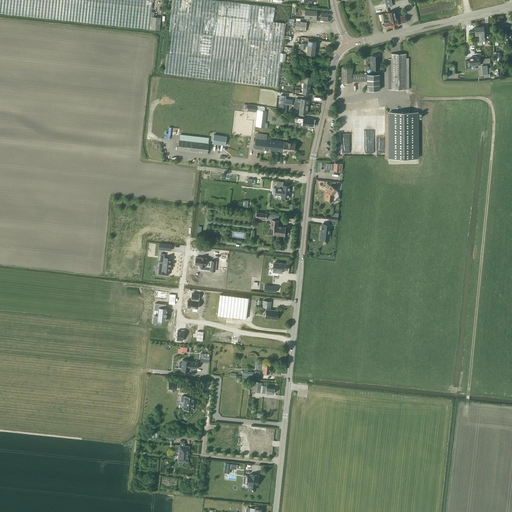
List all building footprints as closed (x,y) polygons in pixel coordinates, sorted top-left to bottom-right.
[(0,0),(0,13),(149,29),(151,17),(151,15),(152,0),(0,0)] [(172,0),(164,73),(278,87),(281,61),(279,61),(278,61),(279,52),(280,52),(282,53),(285,23),(273,22),(275,7),(209,0),(172,0)] [(305,18),(316,19),(316,11),(305,10),(305,18)] [(389,19),(391,27),(391,28),(397,26),(399,25),(397,19),(396,19),(395,16),(394,11),(393,11),(387,12),(389,19)] [(151,17),(149,29),(159,30),(160,17),(152,17),(151,17)] [(295,29),(305,30),(306,22),(296,21),(295,29)] [(500,38),(495,38),(496,45),(499,44),(498,41),(506,41),(506,43),(510,43),(510,37),(511,37),(511,35),(509,35),(506,35),(506,36),(500,37),(500,38)] [(315,48),(301,47),(301,49),(305,49),(305,48),(307,48),(306,54),(314,55),(315,48)] [(391,59),(389,59),(389,90),(409,90),(409,59),(406,59),(406,58),(406,54),(391,54),(391,59)] [(371,56),(371,69),(379,69),(379,56),(371,56)] [(465,61),(466,69),(466,68),(471,68),(471,65),(481,64),(480,57),(477,57),(476,56),(476,57),(470,58),(470,61),(466,61),(465,61)] [(351,67),(341,67),(341,83),(352,83),(351,81),(367,81),(367,90),(379,90),(379,74),(351,74),(351,67)] [(281,95),(280,103),(291,104),(291,101),(283,100),(284,95),(281,95)] [(294,102),(294,106),(307,107),(308,100),(301,99),(300,103),(294,102)] [(280,104),(279,114),(286,115),(287,105),(280,104)] [(307,107),(294,106),(293,109),(299,110),(299,114),(306,115),(307,107)] [(255,126),(256,126),(264,127),(267,128),(267,127),(267,124),(264,123),(266,111),(263,111),(260,111),(259,113),(257,112),(255,126)] [(413,112),(389,112),(389,133),(389,158),(417,158),(417,112),(413,112)] [(302,122),(302,125),(313,126),(314,120),(298,118),(298,122),(302,122)] [(254,149),(293,153),(293,152),(295,151),(295,150),(294,148),(295,143),(266,140),(267,135),(258,134),(258,132),(255,131),(255,133),(256,134),(254,149)] [(208,143),(208,137),(180,135),(179,140),(177,150),(207,153),(208,143)] [(212,144),(225,146),(226,137),(213,135),(212,144)] [(326,163),(325,169),(333,170),(339,171),(341,171),(342,164),(339,163),(334,163),(334,162),(334,164),(326,163)] [(283,182),(277,181),(276,187),(275,187),(275,188),(273,188),(272,195),(281,195),(281,198),(288,199),(290,186),(283,185),(283,182)] [(325,200),(333,201),(333,200),(333,199),(338,199),(339,192),(336,191),(337,190),(330,185),(330,186),(326,192),(325,200)] [(254,212),(254,217),(255,217),(255,218),(266,219),(271,219),(270,227),(269,228),(269,232),(273,233),(273,234),(284,236),(285,228),(285,227),(277,226),(278,220),(274,219),(274,215),(266,214),(267,213),(256,212),(256,213),(254,212)] [(322,224),(320,237),(329,238),(330,225),(322,224)] [(160,254),(159,266),(162,267),(162,274),(168,275),(169,272),(169,271),(170,271),(170,266),(171,266),(170,266),(171,264),(171,263),(171,258),(164,258),(164,257),(164,254),(160,254)] [(195,257),(195,264),(199,265),(199,266),(200,266),(210,267),(210,270),(215,271),(216,261),(211,261),(206,261),(206,258),(205,258),(205,257),(200,257),(200,258),(195,257)] [(274,262),(273,272),(282,273),(282,269),(287,270),(287,267),(288,267),(288,265),(287,264),(274,262)] [(188,300),(187,307),(198,308),(198,301),(198,299),(199,294),(192,293),(191,299),(192,299),(192,300),(191,300),(188,300)] [(248,298),(220,295),(217,316),(246,319),(248,298)] [(153,315),(153,323),(161,324),(161,320),(165,321),(166,316),(166,313),(167,308),(165,308),(166,304),(155,303),(154,310),(158,310),(157,316),(153,315)] [(266,309),(265,318),(277,319),(278,311),(266,309)] [(189,371),(189,368),(197,369),(197,362),(190,361),(182,360),(182,363),(179,363),(179,367),(181,367),(181,370),(189,371)] [(259,364),(259,369),(263,369),(262,372),(269,373),(270,365),(259,364)] [(254,392),(273,394),(274,387),(261,385),(261,382),(251,381),(250,389),(254,389),(254,392)] [(184,402),(183,409),(193,410),(194,397),(182,396),(181,402),(184,402)] [(237,424),(237,431),(246,431),(246,430),(254,431),(254,435),(253,435),(253,438),(250,438),(249,442),(252,443),(252,447),(254,447),(254,449),(258,449),(258,448),(260,448),(261,440),(262,440),(262,436),(258,435),(258,431),(259,431),(260,427),(237,424)] [(179,445),(176,445),(175,451),(179,452),(178,460),(178,461),(178,463),(182,464),(182,461),(187,462),(187,461),(189,447),(189,446),(184,446),(184,443),(180,443),(180,445),(179,445)] [(247,476),(247,484),(249,484),(249,489),(255,490),(256,485),(258,485),(258,477),(257,477),(257,475),(250,474),(250,476),(247,476)]
